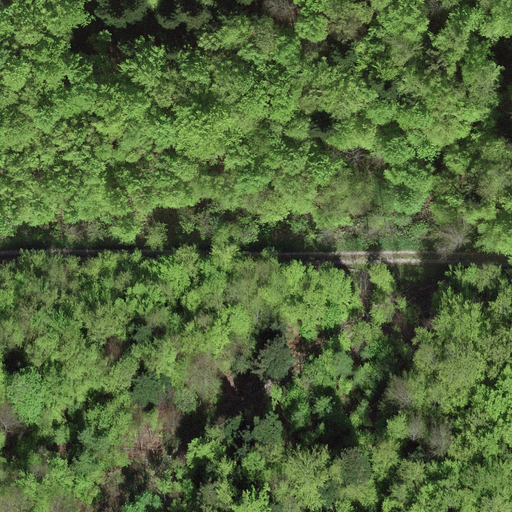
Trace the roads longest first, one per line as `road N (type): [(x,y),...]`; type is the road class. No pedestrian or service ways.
road 1 (track): [(511,256),(0,257)]
road 2 (track): [(464,256),(263,391),(131,511)]
